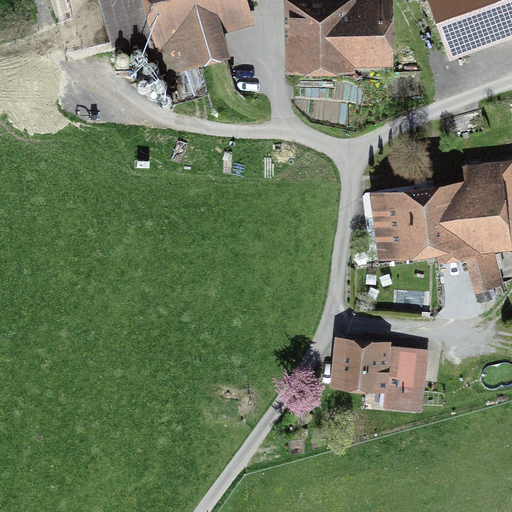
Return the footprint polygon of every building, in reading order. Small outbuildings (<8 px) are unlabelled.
[(105,0),(119,72),(159,70),(161,81),(234,76),(226,42),(254,31),(244,0),(105,0)] [(287,0),(286,85),(361,85),(361,75),(395,76),(394,0),(287,0)] [(511,0),(428,0),(448,59),(511,37),(511,0)] [(511,159),(458,165),(459,178),(367,187),(374,261),(460,253),(463,293),(501,289),(497,251),(511,250),(511,159)] [(381,374),(380,398),(416,400),(419,348),(385,346),(386,337),(351,335),(349,372),(381,374)]
